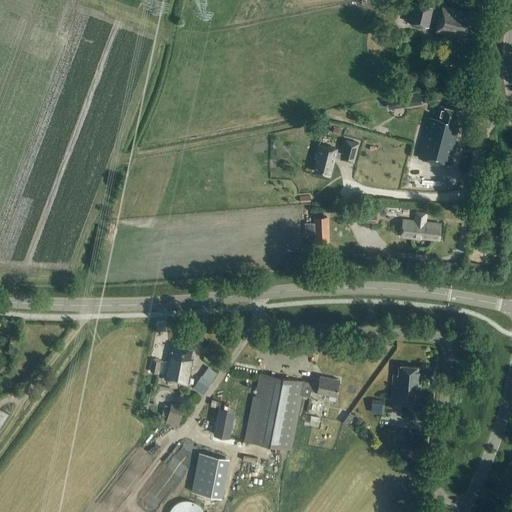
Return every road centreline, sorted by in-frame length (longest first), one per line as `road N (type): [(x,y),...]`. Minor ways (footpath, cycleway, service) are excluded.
road 1 (tertiary): [(511,307),(362,288),(162,304),(0,301)]
road 2 (unclassified): [(312,327),(446,344),(436,482),(442,497),(464,509)]
road 3 (tertiary): [(464,509),(511,381)]
